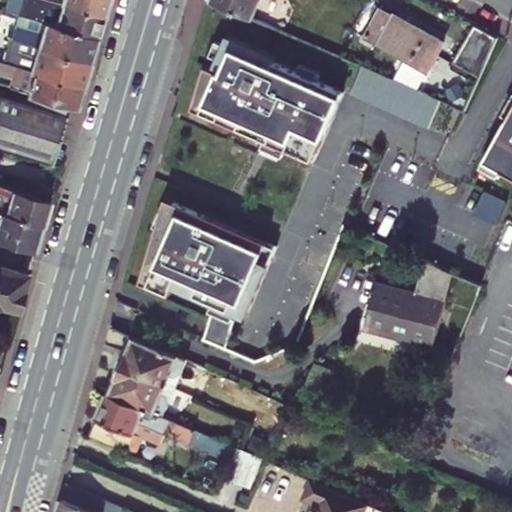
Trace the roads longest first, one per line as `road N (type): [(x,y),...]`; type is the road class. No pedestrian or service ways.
road 1 (secondary): [(20,511),(168,0)]
road 2 (secondary): [(144,0),(0,505)]
